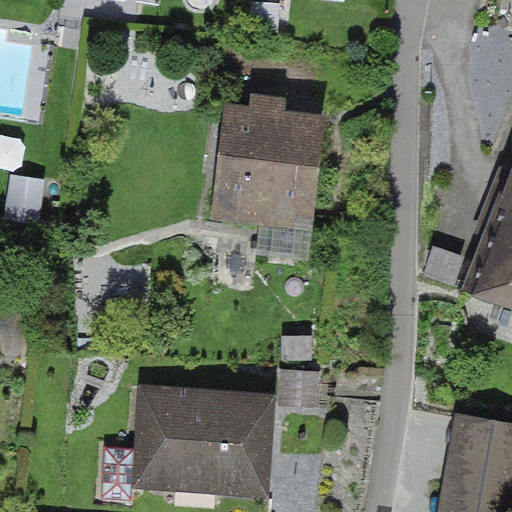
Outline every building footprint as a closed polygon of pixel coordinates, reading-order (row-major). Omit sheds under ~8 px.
[(324,218),(335,123),(231,112),(220,207),(324,218)] [(511,297),(511,180),(509,179),(475,286),(511,297)] [(24,255),(0,252),(0,314),(17,316),(24,255)] [(292,511),(294,391),(145,388),(143,510),(250,511),(292,511)] [(506,511),(511,484),(511,431),(458,420),(438,511),(506,511)]
